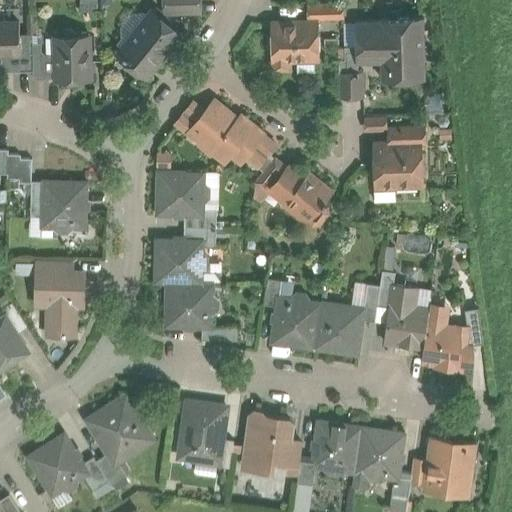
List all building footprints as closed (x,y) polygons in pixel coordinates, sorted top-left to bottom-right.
[(200,0),(164,0),(164,11),(168,14),(201,13),(200,0)] [(343,3),(307,4),(308,17),(344,16),(343,3)] [(156,7),(151,12),(171,28),(175,22),(156,7)] [(151,12),(151,11),(119,51),(123,54),(122,55),(127,59),(127,63),(132,67),(138,66),(148,75),(180,35),(171,28),(151,12)] [(423,16),(380,17),(380,19),(356,20),(357,45),(345,45),(345,58),(358,58),(359,61),(382,61),(382,79),(425,78),(423,16)] [(318,20),(271,22),(271,32),(268,34),(268,47),(272,49),(272,59),(273,59),(290,58),(320,57),(318,20)] [(19,21),(0,21),(0,54),(19,53),(20,53),(20,34),(19,21)] [(74,35),(70,32),(64,32),(60,36),(55,36),(56,54),(56,77),(56,78),(91,77),(89,35),(74,35)] [(32,33),(20,34),(20,53),(19,53),(20,70),(33,70),(32,42),(32,33)] [(46,54),(42,50),(41,42),(32,42),(33,70),(33,78),(56,77),(56,54),(46,54)] [(290,58),(273,59),(273,69),(290,69),(290,58)] [(345,58),(339,58),(339,71),(359,70),(359,61),(358,58),(345,58)] [(359,70),(339,71),(340,96),(364,96),(363,70),(359,70)] [(193,100),(175,123),(184,130),(189,130),(189,129),(202,112),(192,104),(194,101),(193,100)] [(235,122),(229,117),(231,115),(215,102),(210,103),(202,112),(189,129),(189,130),(203,140),(203,146),(209,150),(214,149),(224,157),(230,157),(233,153),(239,158),(245,157),(246,156),(263,171),(272,160),(267,156),(276,144),(263,133),(262,135),(239,116),(235,122)] [(364,132),(389,132),(389,127),(388,115),(364,116),(364,132)] [(425,126),(389,127),(389,132),(389,142),(420,141),(420,142),(425,142),(425,126)] [(389,142),(375,143),(377,185),(396,184),(422,184),(420,142),(420,141),(389,142)] [(8,148),(0,148),(0,172),(8,172),(8,153),(8,148)] [(20,153),(8,153),(8,172),(7,177),(20,178),(20,157),(20,153)] [(170,154),(158,153),(158,165),(159,165),(159,169),(170,170),(170,154)] [(32,157),(20,157),(20,178),(20,181),(31,182),(32,180),(32,157)] [(274,158),(256,180),(256,182),(269,192),(271,189),(270,189),(286,167),(274,158)] [(303,179),(298,175),(299,174),(288,165),(286,167),(270,189),(271,189),(283,199),(284,205),(290,209),(296,209),(299,205),(303,208),(302,209),(303,214),(313,222),(318,222),(326,212),(326,207),(322,203),(322,202),(324,204),(327,200),(325,199),(331,192),(307,173),(303,179)] [(159,169),(158,169),(157,214),(184,214),(203,215),(204,208),(204,202),(205,202),(209,198),(209,187),(205,183),(201,182),(201,171),(170,170),(159,169)] [(87,180),(43,179),(43,180),(42,216),(42,222),(54,222),(54,227),(58,231),(69,232),(73,228),(73,227),(86,227),(87,180)] [(43,180),(32,180),(31,182),(31,216),(42,216),(43,180)] [(254,198),(260,203),(269,192),(256,182),(254,198)] [(396,200),(396,184),(377,185),(377,201),(396,200)] [(217,208),(204,208),(203,215),(184,214),(184,226),(216,227),(217,208)] [(216,227),(184,226),(184,238),(203,239),(203,245),(216,246),(216,227)] [(184,238),(156,237),(155,281),(167,282),(202,283),(202,271),(203,271),(207,267),(207,256),(203,252),(203,245),(203,239),(184,238)] [(387,243),(384,263),(394,264),(397,245),(387,243)] [(74,256),(77,268),(90,265),(88,253),(74,256)] [(73,259),(37,258),(37,271),(47,271),(47,270),(73,271),(73,259)] [(393,282),(394,282),(395,271),(382,269),(380,284),(377,305),(378,305),(389,306),(393,282)] [(73,271),(47,270),(47,271),(46,302),(48,302),(48,334),(75,335),(76,299),(84,299),(85,271),(73,271)] [(36,302),(46,302),(47,271),(37,271),(36,302)] [(278,294),(279,295),(281,285),(282,279),(268,277),(264,303),(276,305),(278,294)] [(202,283),(167,282),(166,325),(202,326),(213,327),(213,326),(213,313),(214,313),(218,309),(218,298),(214,294),(209,294),(209,283),(202,283)] [(363,318),(376,320),(378,305),(377,305),(380,284),(367,282),(364,306),(365,306),(363,318)] [(394,282),(393,282),(389,306),(387,321),(384,341),(424,347),(429,312),(431,296),(416,294),(417,286),(394,282)] [(281,285),(279,295),(290,296),(292,287),(281,285)] [(279,295),(278,294),(276,305),(271,341),(315,347),(321,300),(310,298),(306,294),(295,292),(290,296),(279,295)] [(364,306),(321,300),(315,347),(358,354),(363,318),(365,306),(364,306)] [(27,325),(12,301),(2,308),(6,314),(17,331),(27,325)] [(389,306),(378,305),(376,320),(387,321),(389,306)] [(478,306),(465,309),(467,326),(472,344),(483,342),(478,306)] [(455,329),(445,328),(447,315),(429,312),(424,347),(422,361),(436,363),(436,365),(470,369),(472,355),(472,344),(467,326),(456,324),(455,329)] [(6,314),(0,317),(0,368),(24,353),(26,345),(17,331),(6,314)] [(238,326),(213,326),(213,327),(202,326),(202,339),(238,340),(238,326)] [(364,352),(382,355),(384,336),(367,333),(364,352)] [(126,392),(86,417),(107,451),(112,458),(116,456),(123,451),(123,452),(130,454),(141,447),(142,441),(140,436),(150,429),(126,392)] [(227,405),(187,399),(179,455),(196,457),(194,469),(196,472),(216,474),(218,464),(218,460),(219,461),(222,437),(227,405)] [(290,418),(266,415),(263,410),(255,409),(250,413),(244,452),(248,456),(258,458),(257,466),(273,469),(274,460),(287,462),(288,462),(291,440),(293,422),(290,418)] [(362,425),(318,418),(312,457),(311,465),(315,465),(325,467),(328,472),(339,474),(344,470),(344,465),(355,467),(361,428),(362,425)] [(385,428),(385,431),(361,428),(355,467),(367,468),(366,473),(369,478),(381,480),(386,476),(386,475),(398,477),(405,431),(385,428)] [(84,461),(65,431),(27,454),(50,490),(60,484),(63,489),(68,490),(78,484),(79,478),(78,478),(84,474),(90,471),(84,461)] [(475,441),(432,434),(429,458),(426,477),(439,479),(437,491),(462,494),(465,474),(470,475),(475,441)] [(234,439),(222,437),(219,461),(218,460),(218,464),(230,466),(234,439)] [(303,442),(291,440),(288,462),(287,462),(285,470),(298,472),(301,455),(303,442)] [(116,456),(112,458),(107,451),(96,458),(109,479),(111,483),(126,473),(116,456)] [(96,458),(94,455),(84,461),(90,471),(84,474),(93,488),(109,479),(96,458)] [(312,457),(301,455),(298,472),(297,481),(313,484),(315,465),(311,465),(312,457)] [(429,458),(414,456),(411,471),(410,481),(425,483),(426,477),(429,458)] [(21,511),(9,493),(0,499),(0,500),(7,511),(21,511)]
